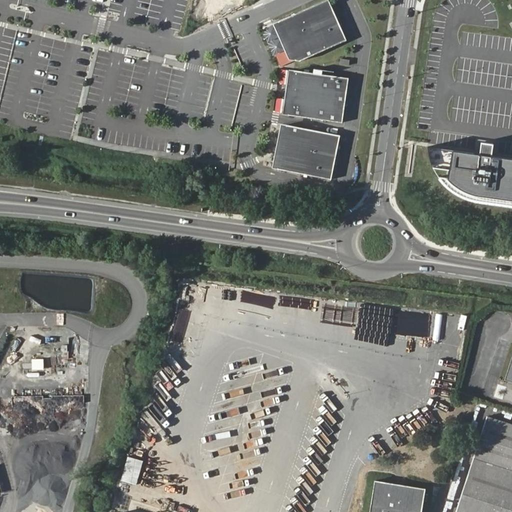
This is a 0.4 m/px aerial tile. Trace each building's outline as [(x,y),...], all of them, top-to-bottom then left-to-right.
[(348,40),(329,0),(326,0),(275,23),(292,61),(301,61),(348,40)] [(350,78),(289,69),(283,114),(344,121),(350,78)] [(340,134),(281,124),(273,167),(332,178),(340,134)] [(511,158),(427,147),(430,160),(432,168),(449,170),(447,178),(438,177),(447,188),(462,197),(474,201),(511,206),(511,158)] [(511,344),(502,376),(511,379),(511,344)] [(511,511),(511,429),(481,420),(451,511),(511,511)] [(58,444),(19,425),(10,445),(48,463),(58,444)] [(127,456),(122,481),(138,484),(143,458),(127,456)] [(422,511),(426,484),(375,477),(370,511),(422,511)] [(155,511),(122,501),(118,511),(155,511)]
